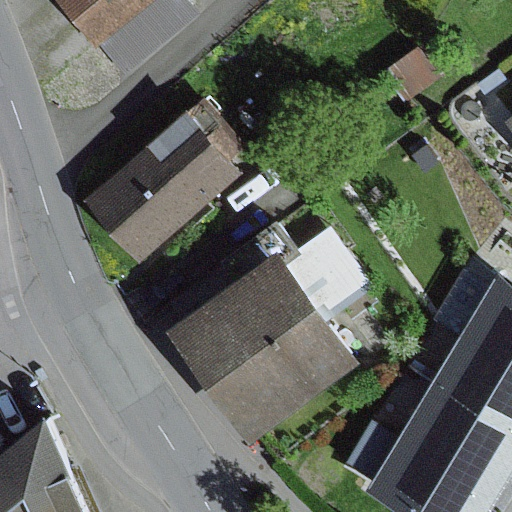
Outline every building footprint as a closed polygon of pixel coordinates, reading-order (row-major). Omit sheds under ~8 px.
[(61,0),(98,45),(152,0),(61,0)] [(201,13),(190,0),(152,0),(98,45),(125,77),(201,13)] [(445,74),(423,43),(385,69),(407,100),(445,74)] [(209,92),(90,195),(145,257),(250,164),(240,153),(253,141),(209,92)] [(178,319),(256,430),(371,349),(343,309),(379,284),(335,222),(307,243),(288,217),(173,297),(185,314),(178,319)] [(477,511),(511,455),(511,293),(497,280),(372,488),(412,511),(477,511)] [(89,511),(48,419),(0,458),(0,511),(89,511)]
